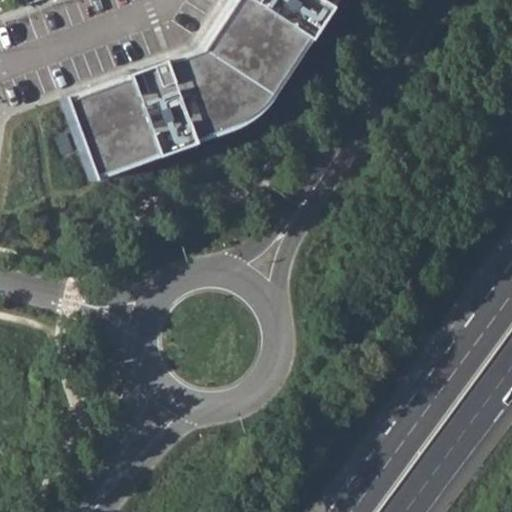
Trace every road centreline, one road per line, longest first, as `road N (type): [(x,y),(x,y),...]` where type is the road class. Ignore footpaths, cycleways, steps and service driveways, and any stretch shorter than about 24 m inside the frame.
road 1 (motorway): [(511,293),(350,511)]
road 2 (tertiary): [(435,0),(322,174)]
road 3 (motorway): [(404,511),(511,365)]
road 4 (tertiary): [(199,413),(229,410),(255,395),(273,371),(280,342),(274,313)]
road 5 (tertiary): [(274,313),(278,276),(322,174)]
road 6 (tertiary): [(146,380),(78,511)]
road 7 (residential): [(0,286),(138,320)]
road 8 (tertiary): [(322,174),(266,237),(218,269)]
road 9 (tertiary): [(98,511),(173,429),(199,413)]
